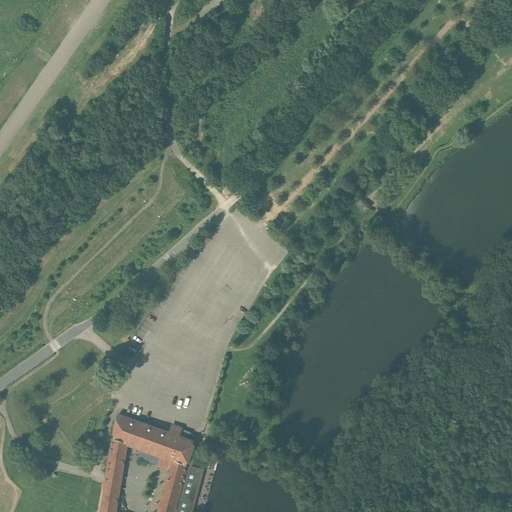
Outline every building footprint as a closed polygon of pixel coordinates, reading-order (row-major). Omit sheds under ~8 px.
[(0,0),(0,14),(12,12),(9,0),(0,0)] [(260,193),(273,201),(277,193),(264,186),(260,193)] [(362,198),(358,201),(355,204),(364,213),(368,209),(370,207),(362,198)] [(156,309),(182,325),(199,296),(173,280),(156,309)] [(219,400),(231,402),(234,390),(222,387),(219,400)] [(100,511),(192,511),(204,468),(192,465),(194,459),(189,457),(194,443),(190,442),(193,433),(176,427),(172,426),(169,434),(117,415),(107,476),(100,511)]
